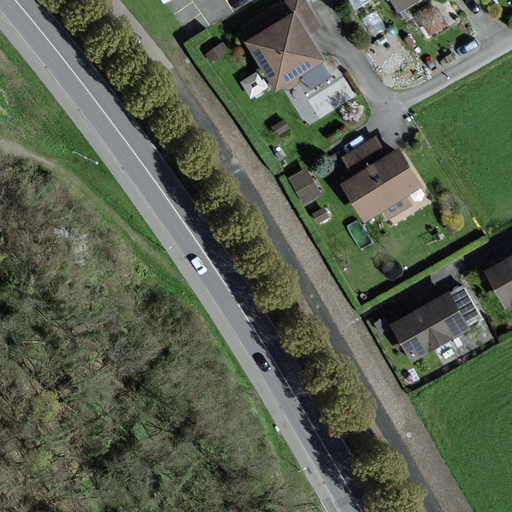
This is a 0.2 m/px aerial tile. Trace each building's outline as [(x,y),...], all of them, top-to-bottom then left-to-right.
[(322,29),(305,0),(291,0),(244,27),(280,90),(326,63),(310,36),(322,29)] [(424,0),(395,0),(403,13),(424,0)] [(423,188),(400,151),(387,159),(375,139),(342,160),(352,177),(342,183),(368,223),(423,188)] [(511,306),(511,258),(486,271),(505,310),(511,306)] [(473,332),(454,293),(391,324),(411,363),(473,332)]
